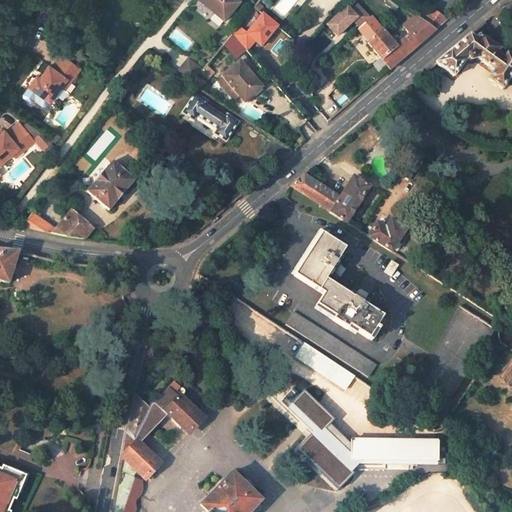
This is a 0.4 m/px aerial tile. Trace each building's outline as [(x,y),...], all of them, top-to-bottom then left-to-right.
[(203,0),(199,0),(213,11),(216,7),(213,4),(211,6),(203,0)] [(203,0),(211,6),(213,4),(216,7),(213,11),(224,21),(239,3),(235,0),(203,0)] [(346,6),(326,25),(337,36),(353,21),(360,28),(371,18),(358,4),(350,11),(346,6)] [(447,21),(431,10),(431,11),(423,21),(435,30),(447,21)] [(367,43),(389,70),(435,30),(423,21),(415,15),(402,26),(409,34),(394,45),(382,31),(367,43)] [(474,59),(493,71),(487,80),(502,91),(511,76),(511,54),(507,51),(504,56),(498,52),(501,47),(481,33),(476,40),(471,36),(445,58),(435,65),(453,78),(465,61),(467,61),(469,61),(473,60),(474,59)] [(245,50),(232,35),(223,45),(236,58),(245,50)] [(48,65),(39,77),(36,75),(35,78),(32,77),(29,81),(30,84),(29,86),(50,100),(61,85),(66,77),(71,80),(80,66),(61,53),(51,67),(48,65)] [(189,59),(179,71),(193,82),(197,77),(202,70),(189,59)] [(254,97),(263,89),(238,61),(216,80),(224,89),(234,100),(239,95),(245,101),(252,95),(254,97)] [(136,72),(133,69),(128,76),(132,78),(136,72)] [(180,77),(179,76),(177,80),(184,85),(186,81),(180,77)] [(65,88),(71,80),(66,77),(61,85),(65,88)] [(199,89),(204,82),(197,77),(193,82),(191,84),(199,89)] [(207,101),(196,94),(183,112),(194,120),(197,116),(218,129),(214,134),(225,141),(238,122),(227,114),(225,117),(205,104),(207,101)] [(3,128),(0,130),(0,159),(10,151),(16,145),(20,150),(32,139),(31,138),(33,137),(42,147),(50,140),(28,124),(24,127),(20,123),(7,133),(3,128)] [(293,152),(273,139),(265,151),(277,165),(293,152)] [(16,145),(10,151),(14,155),(20,150),(16,145)] [(109,211),(134,181),(113,162),(87,191),(109,211)] [(409,181),(417,168),(409,162),(400,175),(409,181)] [(290,188),(346,224),(370,189),(353,178),(339,199),(304,176),(290,188)] [(50,234),(84,241),(93,231),(70,211),(54,230),(50,234)] [(21,228),(50,234),(54,230),(32,213),(21,228)] [(407,231),(392,221),(386,230),(378,224),(368,238),(392,254),(407,231)] [(84,241),(104,242),(105,238),(93,231),(84,241)] [(324,280),(329,271),(333,274),(339,266),(335,263),(344,250),(319,234),(292,276),(322,296),(315,306),(333,318),(332,320),(346,330),(348,327),(368,341),(382,318),(362,305),(364,301),(356,295),(353,300),(324,280)] [(0,281),(10,286),(17,253),(0,250),(0,281)] [(391,278),(398,268),(392,264),(385,274),(391,278)] [(375,367),(292,313),(284,326),(367,379),(375,367)] [(296,358),(304,346),(283,332),(269,354),(286,365),(292,356),(296,358)] [(296,358),(346,392),(355,379),(304,346),(296,358)] [(276,394),(335,455),(347,439),(286,384),(276,394)] [(136,446),(166,415),(188,435),(200,422),(178,400),(177,401),(167,391),(149,410),(126,435),(122,456),(145,479),(158,467),(136,446)] [(126,435),(149,410),(136,396),(126,435)] [(346,463),(433,461),(435,442),(347,443),(346,463)] [(0,511),(11,511),(12,511),(10,511),(15,498),(18,499),(21,491),(17,489),(23,473),(11,468),(5,466),(4,469),(0,467),(0,511)] [(12,466),(11,468),(23,473),(17,489),(21,491),(23,492),(31,474),(12,466)] [(123,511),(135,480),(118,474),(111,511),(123,511)] [(251,511),(260,504),(231,475),(200,507),(204,511),(251,511)] [(129,511),(140,482),(135,480),(123,511),(129,511)]
